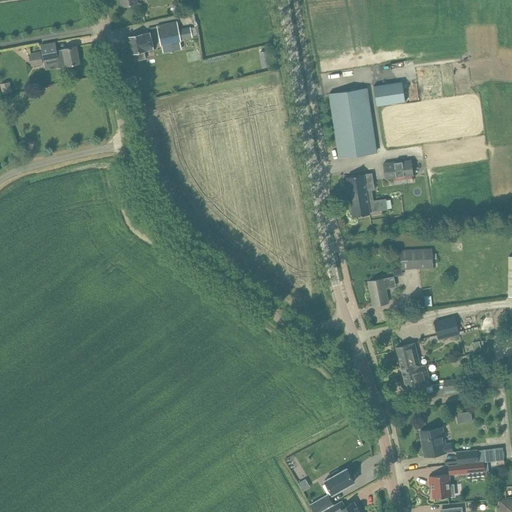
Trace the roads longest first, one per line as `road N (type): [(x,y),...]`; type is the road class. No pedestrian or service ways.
road 1 (unclassified): [(345,318),(291,329),(167,228),(142,189),(127,143),(96,0)]
road 2 (tertiary): [(345,318),(284,0)]
road 3 (tertiary): [(398,511),(374,401),(345,318)]
road 4 (track): [(0,180),(127,143)]
